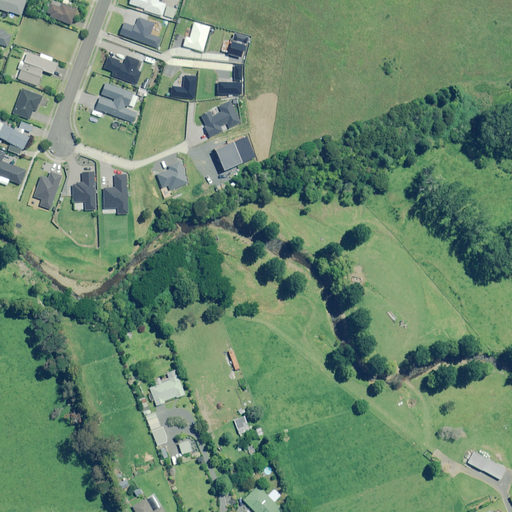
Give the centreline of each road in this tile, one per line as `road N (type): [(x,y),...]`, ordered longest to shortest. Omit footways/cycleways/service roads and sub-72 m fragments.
road 1 (residential): [(105,0),(60,139)]
road 2 (residential): [(179,146),(124,161),(60,139)]
